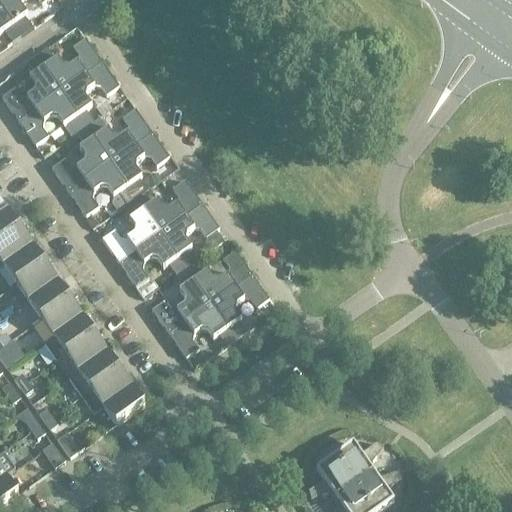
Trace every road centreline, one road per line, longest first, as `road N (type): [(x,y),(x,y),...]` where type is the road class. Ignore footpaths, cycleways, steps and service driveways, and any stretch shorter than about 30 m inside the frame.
road 1 (residential): [(311,338),(76,0)]
road 2 (residential): [(203,415),(0,125)]
road 3 (residential): [(408,271),(391,233),(392,180),(483,38)]
road 4 (residential): [(511,408),(408,271)]
road 5 (residential): [(70,511),(203,415)]
road 6 (residential): [(203,415),(311,338)]
